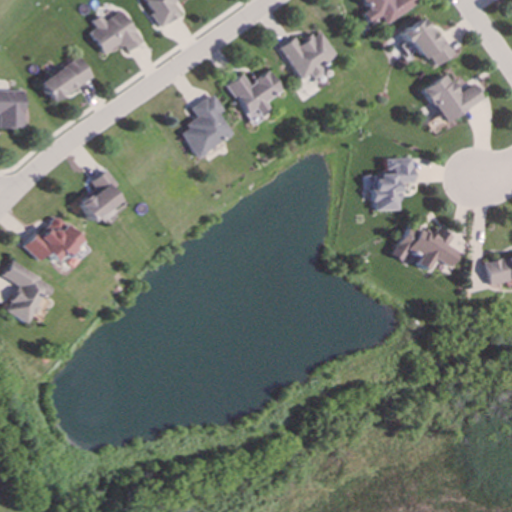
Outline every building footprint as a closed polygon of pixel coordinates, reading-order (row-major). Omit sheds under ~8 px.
[(139,0),(157,28),(177,16),(170,4),(175,0),(139,0)] [(360,0),(367,10),(361,14),(367,24),(378,16),(383,24),(413,5),(410,0),(360,0)] [(86,33),(100,56),(119,44),(124,52),(138,43),(118,11),(102,21),(98,15),(88,21),(93,28),(86,33)] [(419,61),(426,56),(433,67),(449,56),(423,17),(400,32),(419,61)] [(296,81),(307,74),(311,80),(320,74),(316,67),(333,57),(317,31),(295,44),(291,38),(276,47),(296,81)] [(89,78),(76,57),(37,82),(50,103),(89,78)] [(279,92),(266,71),(245,84),(240,75),(224,84),(243,116),(254,110),(258,117),(251,121),(252,124),(270,113),(262,101),(279,92)] [(442,123),(481,100),(472,84),(456,93),(445,75),(422,89),(442,123)] [(0,128),(21,129),(21,91),(0,90),(0,128)] [(187,109),(193,118),(181,125),(184,129),(177,134),(194,159),(230,135),(216,114),(220,111),(209,94),(187,109)] [(411,184),(410,158),(383,160),(384,176),(370,177),(372,211),(397,210),(396,184),(411,184)] [(86,182),(92,190),(74,205),(88,223),(116,201),(107,190),(113,185),(102,170),(86,182)] [(18,247),(34,261),(42,253),(51,262),(59,253),(62,257),(77,241),(52,217),(32,237),(29,235),(18,247)] [(430,258),(448,268),(457,252),(444,246),(450,237),(434,228),(429,237),(406,224),(388,256),(399,262),(406,249),(416,255),(412,264),(423,271),(430,258)] [(511,280),(511,255),(480,262),(485,286),(511,280)] [(0,272),(0,278),(14,286),(0,310),(0,311),(23,324),(38,297),(40,299),(48,286),(5,262),(0,272)]
